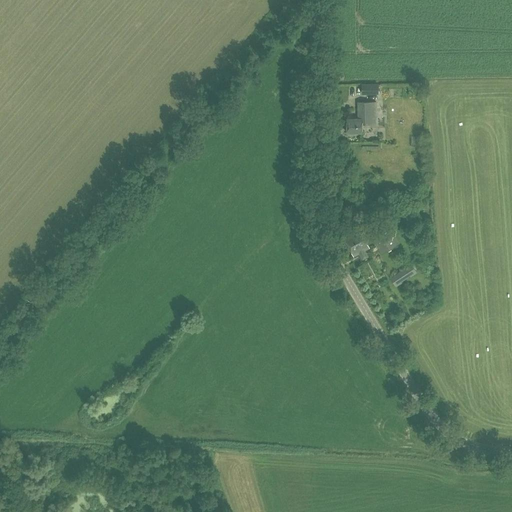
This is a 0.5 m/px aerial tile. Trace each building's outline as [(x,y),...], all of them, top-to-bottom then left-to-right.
[(362,84),(362,94),(379,94),(379,84),(362,84)] [(347,119),(347,133),(362,132),(362,124),(372,124),(371,102),(358,102),(358,118),(347,119)] [(368,191),(365,183),(359,185),(362,193),(368,191)] [(374,233),(383,251),(394,244),(385,227),(374,233)] [(364,251),(370,247),(359,228),(343,237),(354,256),(357,254),(361,261),(367,257),(364,251)] [(411,264),(391,278),(396,286),(402,283),(401,281),(410,275),(411,276),(417,273),(411,264)]
